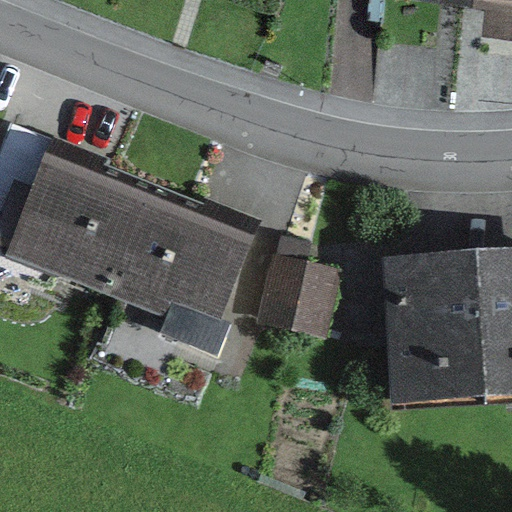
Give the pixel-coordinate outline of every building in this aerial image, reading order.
[(511,0),(475,0),(493,1),(491,30),(511,31),(511,0)] [(110,288),(143,201),(49,165),(16,252),(110,288)] [(143,201),(110,288),(174,312),(168,328),(214,346),(223,322),(211,317),(241,238),(143,201)] [(340,271),(272,257),(257,326),(326,340),(340,271)] [(511,258),(479,260),(484,387),(511,386),(511,258)] [(479,260),(394,263),(400,391),(484,387),(479,260)]
